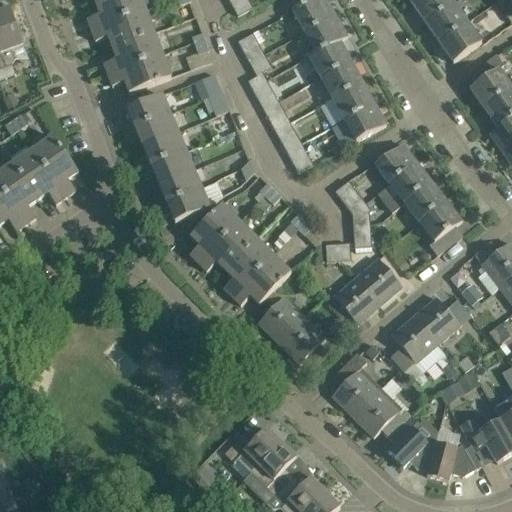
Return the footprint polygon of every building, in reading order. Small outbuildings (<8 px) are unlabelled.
[(91,32),(146,12),(141,0),(109,0),(96,5),(101,17),(87,22),(91,32)] [(189,0),(177,0),(181,8),(191,4),(189,0)] [(318,0),(293,14),(305,35),(336,18),(325,0),(318,0)] [(420,0),(412,6),(426,26),(454,6),(449,0),(420,0)] [(511,26),(511,24),(511,0),(502,0),(492,8),(497,15),(501,12),(511,26)] [(233,11),(238,19),(253,11),(249,3),(233,11)] [(426,26),(440,46),(468,26),(454,6),(426,26)] [(0,83),(17,77),(13,67),(16,62),(29,61),(10,11),(0,14),(0,83)] [(146,12),(91,32),(96,45),(109,40),(113,50),(154,34),(146,12)] [(305,35),(317,57),(340,44),(347,40),(336,18),(305,35)] [(468,26),(440,46),(454,66),(482,46),(468,26)] [(154,34),(113,50),(118,62),(104,67),(108,78),(162,56),(154,34)] [(202,34),(192,39),(195,48),(206,43),(202,34)] [(238,44),(242,52),(257,44),(253,36),(238,44)] [(206,43),(195,48),(199,58),(209,54),(206,43)] [(352,65),(340,44),(317,57),(310,59),(319,77),(322,81),(352,65)] [(162,56),(108,78),(113,90),(125,85),(130,97),(172,81),(162,56)] [(470,92),(484,111),(511,92),(511,90),(499,72),(504,69),(497,58),(487,65),(494,75),(470,92)] [(322,81),(333,102),(364,86),(352,65),(322,81)] [(257,79),(247,84),(252,92),(268,84),(263,75),(257,79)] [(208,102),(222,95),(215,78),(201,84),(208,102)] [(333,102),(345,123),(375,107),(364,86),(333,102)] [(511,92),(484,111),(498,131),(511,121),(511,92)] [(222,95),(208,102),(216,120),(230,114),(222,95)] [(15,97),(5,101),(10,114),(20,110),(15,97)] [(121,127),(124,136),(170,116),(162,97),(127,112),(132,122),(121,127)] [(275,98),(260,106),(264,113),(279,105),(275,98)] [(279,105),(264,113),(268,121),(283,112),(279,105)] [(345,124),(333,131),(344,152),(345,152),(359,144),(358,143),(359,143),(387,128),(375,107),(345,123),(345,124)] [(140,141),(143,150),(178,135),(170,116),(124,136),(128,146),(140,141)] [(21,117),(13,123),(21,133),(29,128),(21,117)] [(490,137),(504,157),(511,151),(511,121),(498,131),(490,137)] [(13,139),(21,133),(13,123),(5,129),(13,139)] [(136,164),(140,174),(186,154),(178,135),(143,150),(147,160),(136,164)] [(53,139),(33,153),(66,201),(76,194),(68,183),(79,176),(53,139)] [(298,139),(283,148),(287,155),(302,147),(298,139)] [(376,168),(390,188),(418,166),(403,147),(376,168)] [(33,153),(13,166),(38,203),(48,196),(56,208),(66,201),(33,153)] [(155,178),(159,188),(194,173),(186,154),(140,174),(144,183),(155,178)] [(310,161),(294,169),(295,170),(298,176),(314,168),(310,161)] [(241,172),(246,184),(255,175),(250,163),(249,164),(241,172)] [(13,166),(0,175),(0,189),(26,228),(36,221),(28,210),(38,203),(13,166)] [(390,188),(405,207),(433,186),(418,166),(390,188)] [(152,202),(156,212),(202,192),(194,173),(159,188),(163,197),(152,202)] [(265,200),(273,191),(267,186),(260,194),(260,195),(265,200)] [(405,207),(420,226),(447,205),(433,186),(405,207)] [(26,228),(0,189),(0,228),(8,223),(16,235),(26,228)] [(281,200),(273,191),(265,200),(274,208),(281,200)] [(202,192),(156,212),(160,221),(171,216),(175,226),(210,211),(202,192)] [(260,205),(265,200),(260,195),(255,200),(260,205)] [(347,211),(352,217),(367,208),(362,201),(347,211)] [(447,205),(420,226),(434,245),(430,249),(437,259),(447,252),(439,242),(462,224),(447,205)] [(190,258),(198,266),(238,223),(222,208),(191,240),(200,248),(190,258)] [(372,214),(367,208),(352,217),(370,216),(372,214)] [(298,233),(306,225),(298,217),(290,225),(291,226),(298,233)] [(238,223),(198,266),(207,275),(217,265),(225,273),(255,240),(238,223)] [(305,238),(312,231),(306,225),(298,233),(304,239),(305,238)] [(291,226),(284,233),(292,240),(298,233),(291,226)] [(322,245),(321,240),(312,231),(305,238),(317,250),(322,245)] [(255,240),(225,273),(234,282),(224,292),(232,300),(271,257),(255,240)] [(372,250),(372,241),(354,242),(355,251),(372,250)] [(351,246),(326,248),(327,265),(352,263),(351,246)] [(482,268),(500,291),(511,281),(511,247),(511,246),(482,268)] [(271,257),(232,300),(241,309),(251,299),(260,308),(264,304),(274,294),(274,293),(291,277),(271,257)] [(379,262),(357,281),(380,309),(403,290),(379,262)] [(380,309),(357,281),(334,300),(358,328),(380,309)] [(511,281),(500,291),(511,306),(511,281)] [(472,287),(462,295),(473,308),(483,300),(472,287)] [(274,294),(264,304),(273,312),(283,302),(274,293),(274,294)] [(259,326),(279,347),(305,321),(284,301),(283,302),(273,312),(259,326)] [(437,301),(415,320),(438,348),(460,329),(437,301)] [(488,308),(475,318),(488,335),(501,325),(488,308)] [(438,348),(415,320),(392,339),(416,367),(438,348)] [(305,321),(279,347),(300,368),(326,342),(305,321)] [(332,399),(353,420),(381,392),(361,372),(367,366),(358,357),(341,374),(349,382),(332,399)] [(468,357),(459,365),(466,375),(475,367),(468,357)] [(506,383),(511,379),(511,370),(502,376),(506,383)] [(459,384),(441,393),(448,405),(480,388),(472,374),(458,382),(459,384)] [(381,392),(353,420),(374,441),(405,410),(395,399),(397,396),(387,386),(381,392)] [(511,442),(511,400),(494,411),(501,424),(511,442)] [(427,479),(428,480),(437,446),(436,446),(435,450),(431,449),(415,433),(421,428),(406,414),(397,424),(402,429),(390,442),(396,447),(388,455),(404,471),(410,465),(418,472),(428,475),(427,479)] [(511,457),(511,442),(501,424),(492,429),(485,417),(462,430),(474,451),(485,444),(497,466),(511,457)] [(244,484),(282,446),(267,432),(253,446),(244,438),(225,457),(234,466),(231,469),(245,482),(243,484),(244,484)] [(244,484),(267,507),(294,480),(286,472),(296,461),(282,446),(244,484)] [(437,446),(428,480),(449,485),(451,477),(463,480),(482,470),(470,449),(465,452),(463,448),(457,452),(437,446)] [(0,494),(7,491),(11,490),(1,468),(0,468),(0,494)] [(203,468),(191,478),(201,489),(212,479),(203,468)] [(281,511),(308,511),(325,495),(311,481),(303,489),(294,480),(267,507),(272,511),(280,511),(281,511)] [(0,511),(20,511),(16,502),(12,504),(7,491),(0,494),(0,511)] [(338,511),(340,510),(325,495),(308,511),(338,511)]
